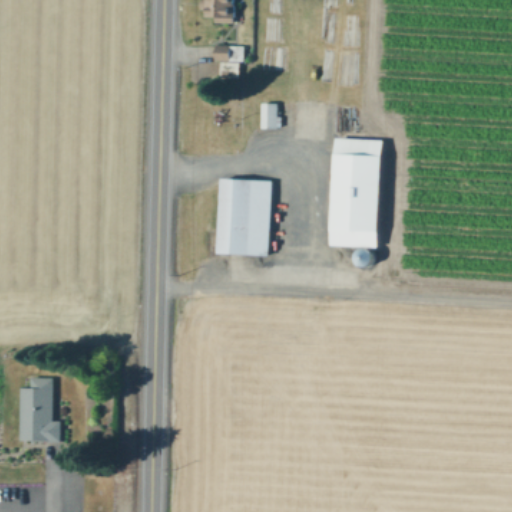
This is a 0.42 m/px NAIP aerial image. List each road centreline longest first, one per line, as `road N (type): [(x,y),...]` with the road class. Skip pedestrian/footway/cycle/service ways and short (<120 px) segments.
road 1 (primary): [(164,0),(148,511)]
road 2 (track): [(511,298),(245,287)]
road 3 (track): [(0,347),(110,345),(155,333)]
